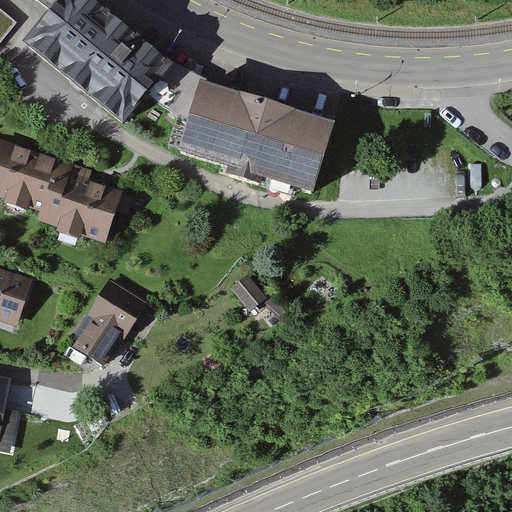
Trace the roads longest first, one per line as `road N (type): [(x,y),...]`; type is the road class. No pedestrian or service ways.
road 1 (tertiary): [(166,0),(253,40),(354,65),(418,70),(511,61)]
road 2 (secondary): [(271,511),(511,428)]
road 3 (residential): [(0,366),(105,388),(126,354)]
